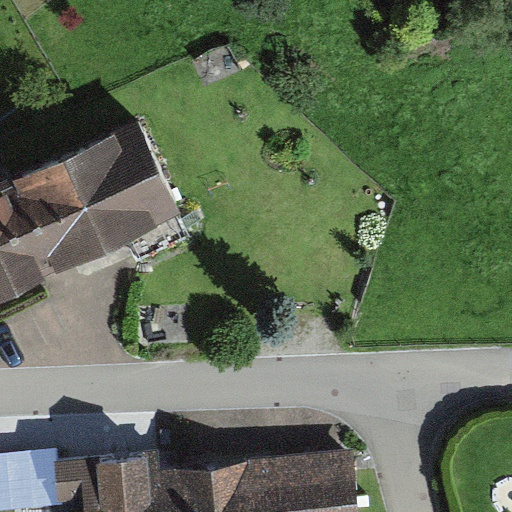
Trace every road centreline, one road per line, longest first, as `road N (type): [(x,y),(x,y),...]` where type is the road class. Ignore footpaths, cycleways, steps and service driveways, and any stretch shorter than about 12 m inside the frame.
road 1 (residential): [(0,396),(389,381)]
road 2 (residential): [(421,511),(389,381)]
road 3 (residential): [(389,381),(511,372)]
